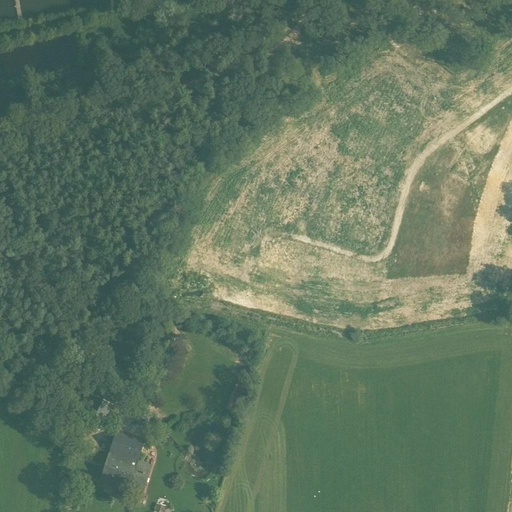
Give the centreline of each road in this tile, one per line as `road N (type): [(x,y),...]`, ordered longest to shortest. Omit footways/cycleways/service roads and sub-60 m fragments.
road 1 (track): [(314,0),(289,42),(149,99)]
road 2 (track): [(149,99),(0,158)]
road 3 (track): [(0,362),(92,439)]
